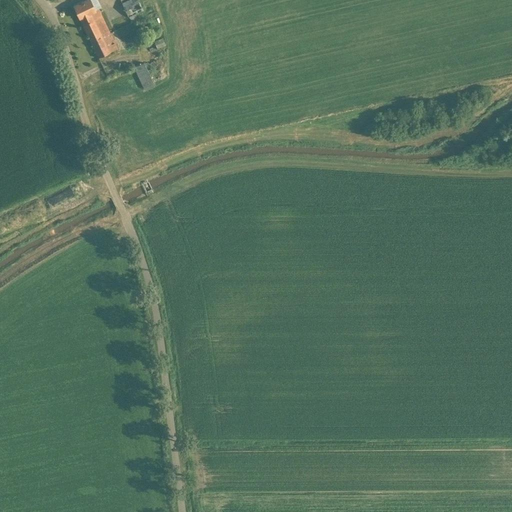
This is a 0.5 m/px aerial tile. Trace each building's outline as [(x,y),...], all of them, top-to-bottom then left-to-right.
[(102,16),(98,9),(101,8),(97,0),(87,0),(74,6),(83,25),(102,16)] [(127,0),(121,3),(130,21),(136,18),(134,14),(143,10),(138,0),(127,0)] [(102,16),(83,25),(98,58),(117,49),(102,16)] [(162,38),(154,42),(138,50),(144,62),(133,67),(144,89),(171,76),(160,54),(157,49),(166,45),(162,38)] [(48,197),(54,210),(82,195),(76,183),(48,197)]
